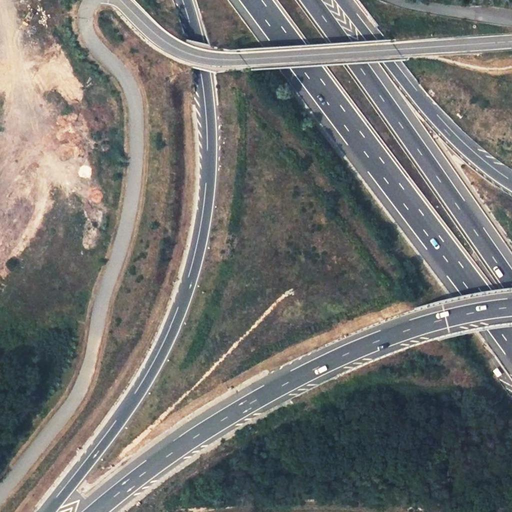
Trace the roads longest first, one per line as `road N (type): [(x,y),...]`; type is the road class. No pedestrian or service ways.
road 1 (motorway): [(187,0),(212,141),(193,276),(151,374),(50,511)]
road 2 (track): [(97,0),(83,22),(128,80),(135,103),(124,238),(79,392),(0,494)]
road 3 (motorway): [(511,306),(444,317),(346,352),(221,419),(95,511)]
road 4 (motorway): [(256,0),(511,345)]
road 5 (motorway): [(511,283),(311,0)]
road 6 (unclassified): [(186,52),(242,58),(511,43)]
road 7 (motorway): [(511,185),(446,131),(337,0)]
road 8 (unclassified): [(511,24),(394,0)]
